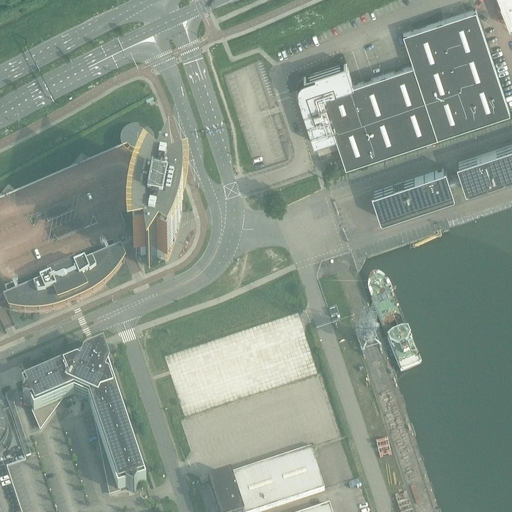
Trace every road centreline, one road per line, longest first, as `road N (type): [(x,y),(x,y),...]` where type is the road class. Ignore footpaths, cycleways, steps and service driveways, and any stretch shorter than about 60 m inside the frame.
road 1 (unclassified): [(440,0),(280,71),(306,164),(231,189)]
road 2 (unclassified): [(185,511),(120,314)]
road 3 (unclassified): [(231,189),(172,23)]
road 4 (unclassified): [(152,31),(212,196)]
road 5 (secondary): [(0,110),(152,31)]
road 6 (secondary): [(151,1),(0,80)]
road 7 (unclassified): [(120,314),(210,263),(223,215)]
road 8 (unclassified): [(0,365),(120,314)]
